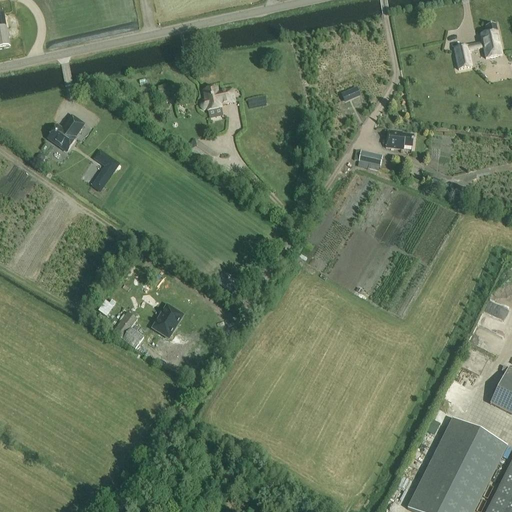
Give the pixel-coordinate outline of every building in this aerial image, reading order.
[(22,0),(25,9),(58,0),(57,0),(22,0)] [(5,22),(0,23),(0,49),(10,48),(8,40),(9,38),(9,35),(7,34),(6,28),(5,22)] [(487,34),(481,36),(486,60),(502,56),(495,26),(486,28),(487,34)] [(472,68),(467,47),(454,50),(458,71),(472,68)] [(161,104),(174,101),(171,85),(157,89),(161,104)] [(345,103),(360,96),(357,89),(342,95),(345,103)] [(221,107),(235,104),(232,91),(218,94),(217,90),(203,93),(205,102),(204,102),(202,103),(200,104),(200,107),(200,109),(202,111),(204,112),(206,112),(207,111),(207,113),(221,110),(221,107)] [(75,138),(84,125),(72,118),(63,131),(57,127),(49,141),(68,153),(77,140),(75,138)] [(412,148),(413,137),(397,135),(398,133),(388,132),(385,149),(403,151),(403,147),(412,148)] [(454,135),(434,133),(431,159),(436,160),(437,154),(443,155),(444,148),(453,149),(454,135)] [(219,157),(193,140),(186,151),(211,169),(219,157)] [(119,166),(99,152),(94,160),(105,167),(92,187),(100,193),(119,166)] [(383,157),(361,152),(358,162),(369,164),(368,170),(379,173),(383,157)] [(433,180),(430,186),(438,190),(441,184),(433,180)] [(452,195),(465,199),(467,188),(454,185),(452,195)] [(245,291),(238,301),(243,305),(250,295),(245,291)] [(167,307),(153,330),(168,339),(182,317),(167,307)] [(127,314),(112,334),(135,351),(143,339),(130,329),(137,321),(127,314)] [(164,352),(161,359),(177,367),(189,343),(175,336),(170,345),(160,340),(156,348),(164,352)] [(490,406),(511,416),(511,371),(508,370),(490,406)] [(426,430),(434,434),(439,423),(430,420),(426,430)] [(474,511),(506,448),(452,421),(407,510),(410,511),(474,511)] [(511,511),(511,462),(487,511),(511,511)]
